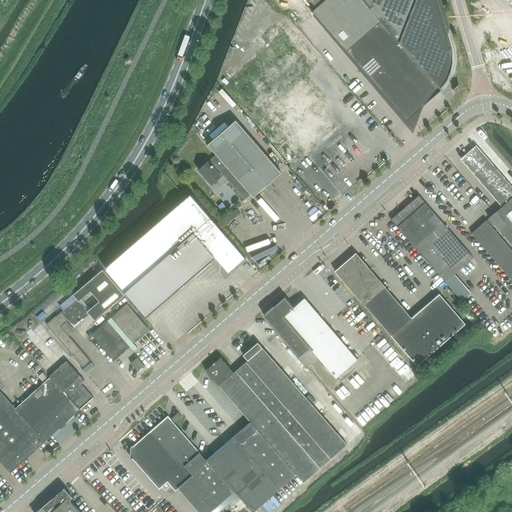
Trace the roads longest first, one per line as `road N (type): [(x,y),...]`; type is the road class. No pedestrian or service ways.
road 1 (tertiary): [(4,511),(464,112),(484,104)]
road 2 (primary): [(0,303),(63,251),(120,184),(161,113),(205,0)]
road 3 (track): [(330,511),(511,381)]
